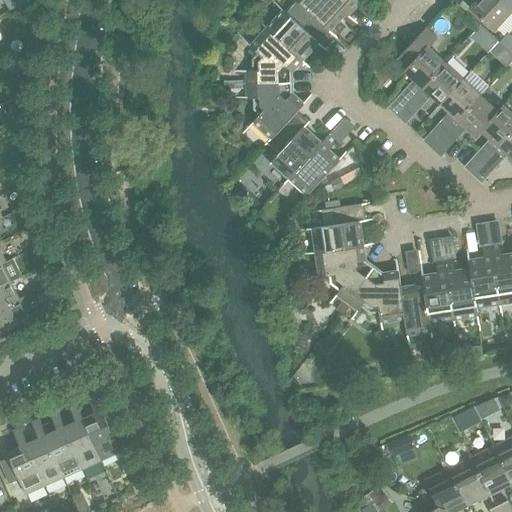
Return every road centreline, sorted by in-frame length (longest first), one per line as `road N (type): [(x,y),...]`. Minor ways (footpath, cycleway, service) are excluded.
road 1 (tertiary): [(96,0),(86,150),(95,212),(134,310)]
road 2 (residential): [(483,207),(335,81),(407,0)]
road 3 (tertiary): [(231,511),(146,336)]
road 4 (tertiary): [(146,336),(204,511)]
